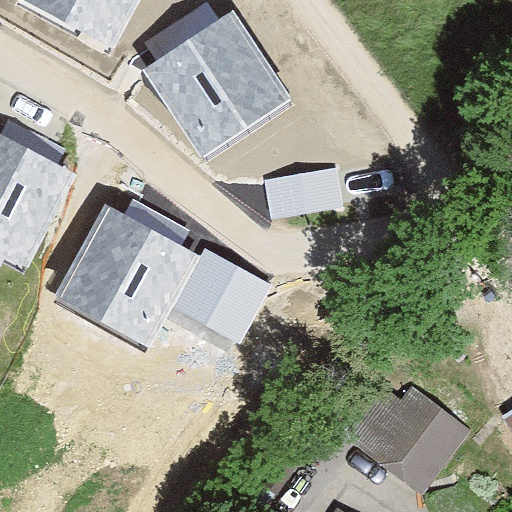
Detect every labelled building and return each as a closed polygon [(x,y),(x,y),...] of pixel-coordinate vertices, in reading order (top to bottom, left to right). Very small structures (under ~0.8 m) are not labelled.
[(139,0),(22,0),(21,3),(112,51),(139,0)] [(232,17),(150,71),(204,152),(286,98),(232,17)] [(17,114),(5,132),(54,163),(66,145),(17,114)] [(68,175),(0,139),(0,247),(23,260),(68,175)] [(336,170),(268,181),(274,217),(342,207),(336,170)] [(194,257),(110,212),(63,299),(145,345),(194,257)] [(268,287),(208,255),(178,309),(238,342),(268,287)] [(365,447),(424,493),(472,432),(412,386),(365,447)]
